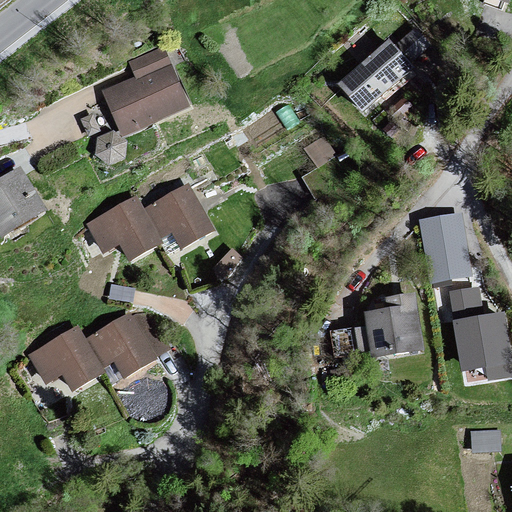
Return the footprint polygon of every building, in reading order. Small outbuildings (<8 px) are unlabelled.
[(511,0),(488,0),(511,8),(511,0)] [(413,78),(386,46),(332,92),(360,124),(413,78)] [(165,59),(98,89),(122,144),(190,114),(165,59)] [(22,166),(0,176),(0,235),(46,214),(22,166)] [(134,194),(87,221),(105,252),(115,246),(125,264),(153,247),(162,262),(217,231),(189,183),(143,209),(134,194)] [(434,257),(435,274),(470,272),(467,210),(421,212),(423,258),(434,257)] [(447,296),(450,328),(486,325),(483,293),(447,296)] [(392,319),(365,323),(371,367),(425,361),(418,302),(390,305),(392,319)] [(58,341),(29,360),(37,373),(50,365),(64,388),(99,366),(116,380),(163,351),(138,312),(68,356),(58,341)] [(486,325),(450,328),(456,384),(510,378),(504,321),(486,325)]
